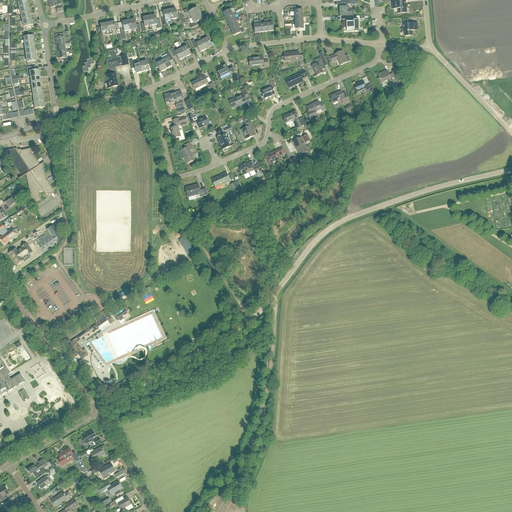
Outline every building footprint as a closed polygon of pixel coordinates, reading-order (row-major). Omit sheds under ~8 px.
[(58,7),(58,4),(61,3),(60,0),(54,0),(48,1),(50,8),(58,7)] [(392,9),(395,9),(398,9),(398,14),(407,13),(406,9),(407,9),(407,8),(408,8),(407,5),(404,5),(404,3),(406,3),(405,0),(398,0),(399,1),(392,2),(392,9)] [(18,3),(20,9),(29,7),(27,1),(18,3)] [(339,5),(340,17),(342,17),(342,16),(354,16),(354,10),(349,10),(348,7),(347,7),(347,6),(346,5),(349,5),(349,4),(349,1),(341,2),(335,2),(335,5),(339,5)] [(20,9),(21,15),(30,13),(29,7),(20,9)] [(189,12),(191,18),(200,14),(197,8),(192,11),(191,8),(184,11),(185,14),(189,12)] [(176,9),(169,11),(171,20),(172,20),(178,19),(179,23),(182,22),(180,14),(177,15),(176,9)] [(223,13),(226,19),(233,16),(234,16),(237,15),(236,14),(236,13),(236,12),(232,14),(230,10),(223,13)] [(171,20),(169,11),(163,12),(164,17),(161,18),(163,26),(166,25),(165,21),(169,21),(171,20)] [(21,15),(22,21),(32,19),(30,13),(21,15)] [(200,14),(191,18),(194,24),(190,26),(192,29),(199,25),(198,22),(203,20),(200,14)] [(156,15),(149,17),(151,26),(157,25),(158,29),(162,28),(160,20),(157,21),(156,15)] [(226,19),(229,25),(236,21),(236,22),(240,21),(238,18),(235,20),(234,16),(233,16),(226,19)] [(342,16),(342,17),(342,20),(346,20),(347,32),(354,32),(354,31),(354,22),(355,22),(355,20),(356,20),(356,16),(354,16),(342,16)] [(145,28),(149,27),(150,31),(152,30),(151,26),(149,17),(143,18),(144,23),(141,24),(143,32),(146,32),(145,28)] [(22,21),(24,28),(28,27),(33,25),(32,19),(22,21)] [(410,23),(409,19),(403,20),(403,28),(400,28),(400,33),(404,32),(404,36),(413,36),(412,31),(418,30),(417,23),(410,23)] [(135,20),(128,21),(130,31),(137,29),(138,33),(141,33),(139,25),(136,25),(135,20)] [(120,28),(122,37),(123,40),(126,40),(124,32),(130,31),(128,21),(122,22),(123,28),(120,28)] [(229,25),(231,31),(239,27),(239,28),(242,26),(241,24),(238,25),(236,22),(236,21),(229,25)] [(114,22),(107,23),(110,35),(113,35),(112,31),(116,30),(114,22)] [(110,35),(107,23),(100,25),(102,33),(106,32),(106,35),(109,35),(110,35)] [(241,34),(245,32),(244,30),(240,31),(239,28),(239,27),(231,31),(234,36),(241,33),(241,34)] [(24,37),(25,44),(34,42),(33,36),(29,37),(28,33),(21,34),(22,38),(24,37)] [(207,38),(202,41),(206,50),(212,47),(209,42),(212,41),(208,33),(206,35),(207,38)] [(56,38),(56,45),(65,44),(64,37),(62,37),(59,38),(56,38)] [(200,53),(206,50),(202,41),(200,37),(197,38),(199,42),(196,44),(194,40),(191,42),(195,49),(198,48),(200,53)] [(181,46),(179,47),(185,58),(191,55),(188,50),(191,49),(187,42),(185,43),(186,47),(182,49),(181,46)] [(56,45),(57,52),(66,51),(65,44),(56,45)] [(179,61),(185,58),(179,47),(177,48),(178,51),(175,52),(173,49),(170,50),(174,58),(177,56),(179,61)] [(58,59),(67,58),(66,53),(69,53),(69,55),(72,54),(71,50),(66,51),(57,52),(58,59)] [(117,58),(116,54),(118,54),(117,50),(109,52),(110,56),(111,55),(112,59),(107,60),(109,69),(110,69),(111,75),(107,76),(109,83),(107,84),(108,89),(118,86),(116,78),(117,77),(115,68),(122,66),(129,65),(126,55),(120,57),(117,58)] [(339,66),(347,62),(350,61),(350,60),(350,59),(350,58),(350,57),(349,57),(349,56),(348,56),(348,55),(345,57),(343,51),(335,55),(329,58),(331,63),(337,60),(339,66)] [(299,56),(298,52),(284,54),(284,57),(283,57),(282,58),(281,59),(282,61),(283,62),(284,62),(285,62),(292,61),(292,62),(299,61),(300,66),(304,66),(303,56),(299,56)] [(316,65),(311,67),(312,70),(313,69),(316,76),(323,73),(322,70),(321,67),(322,67),(322,68),(323,68),(325,68),(324,67),(324,66),(323,64),(327,63),(325,58),(322,52),(319,54),(321,58),(314,61),(316,65)] [(163,61),(167,70),(173,67),(170,62),(173,60),(169,53),(166,54),(168,58),(165,60),(163,56),(161,58),(163,61)] [(140,63),(142,72),(149,71),(147,65),(150,65),(148,57),(145,57),(146,61),(140,63)] [(263,61),(262,57),(257,57),(257,58),(249,59),(250,67),(264,66),(264,68),(269,67),(268,60),(263,61)] [(88,72),(88,68),(91,67),(90,64),(94,63),(93,59),(90,59),(87,60),(87,63),(84,64),(85,66),(82,67),(83,72),(87,71),(87,72),(88,72)] [(136,74),(142,72),(140,63),(139,60),(137,60),(138,64),(134,65),(133,60),(130,61),(132,69),(135,69),(136,74)] [(161,73),(167,70),(163,61),(157,64),(155,60),(152,61),(156,69),(159,68),(161,73)] [(226,65),(216,69),(220,77),(229,72),(230,74),(235,72),(232,66),(228,69),(226,65)] [(285,80),(289,88),(303,82),(302,79),(307,77),(304,70),(299,73),(299,74),(285,80)] [(381,83),(388,79),(389,82),(392,81),(393,85),(399,82),(400,82),(395,70),(392,72),(392,73),(393,75),(390,76),(389,75),(387,71),(377,75),(381,83)] [(191,83),(195,90),(208,83),(204,75),(199,78),(199,79),(191,83)] [(261,92),(264,99),(275,95),(273,90),(276,88),(273,81),(269,83),(271,87),(261,92)] [(363,81),(353,86),(356,93),(366,88),(367,90),(371,88),(369,83),(365,85),(363,81)] [(247,103),(246,102),(245,99),(249,98),(245,89),(244,89),(241,91),(243,95),(233,100),(229,101),(229,102),(232,109),(247,103)] [(333,104),(342,100),(343,103),(349,101),(346,92),(342,94),(341,91),(330,96),(333,104)] [(177,109),(184,107),(182,101),(183,101),(181,92),(170,95),(169,94),(164,96),(167,105),(170,104),(170,105),(172,104),(172,103),(175,102),(177,109)] [(185,102),(189,110),(193,108),(189,100),(185,102)] [(319,104),(318,101),(314,103),(314,104),(307,107),(309,112),(307,113),(310,121),(318,118),(316,112),(321,110),(322,112),(326,110),(322,102),(319,104)] [(0,109),(0,116),(1,116),(2,121),(10,120),(9,115),(6,115),(5,114),(4,112),(3,113),(2,109),(0,109)] [(296,129),(302,127),(304,126),(305,129),(308,128),(306,125),(303,118),(298,120),(295,112),(283,117),(285,123),(292,121),(292,122),(293,121),(296,129)] [(199,129),(209,125),(206,117),(200,120),(199,119),(194,121),(192,115),(189,116),(192,125),(197,123),(199,129)] [(171,129),(174,139),(179,138),(180,140),(184,139),(182,130),(179,131),(178,127),(181,126),(181,124),(186,122),(185,118),(179,119),(173,121),(174,128),(171,129)] [(245,140),(253,137),(250,131),(253,130),(250,123),(245,125),(246,128),(241,131),(245,140)] [(222,151),(230,147),(224,134),(218,137),(216,138),(222,151)] [(303,142),(309,139),(307,135),(302,137),(303,138),(301,138),(293,142),(299,156),(308,152),(304,144),(303,142)] [(181,151),(186,164),(194,160),(190,151),(193,150),(190,143),(184,146),(186,149),(181,151)] [(273,163),(275,162),(281,159),(279,156),(284,154),(282,148),(265,156),(269,165),(273,163)] [(19,180),(42,164),(44,163),(44,162),(39,166),(38,164),(39,164),(32,154),(34,152),(32,149),(21,151),(21,150),(18,150),(17,149),(2,151),(3,153),(0,154),(0,157),(3,162),(6,160),(5,153),(9,157),(20,174),(20,173),(23,177),(19,180)] [(290,161),(292,166),(298,164),(295,158),(290,161)] [(262,174),(258,166),(253,168),(252,166),(250,163),(246,165),(243,166),(239,168),(243,176),(254,171),(256,177),(262,174)] [(42,164),(19,180),(26,175),(32,203),(41,201),(39,192),(43,192),(47,197),(46,195),(48,194),(49,195),(54,192),(46,179),(44,180),(44,177),(45,177),(42,164)] [(211,180),(215,188),(230,181),(226,174),(211,180)] [(230,186),(233,193),(239,191),(236,183),(230,186)] [(13,188),(17,194),(21,191),(17,185),(14,187),(13,188)] [(200,190),(198,185),(185,188),(188,198),(200,195),(201,198),(207,196),(206,189),(200,190)] [(6,202),(9,207),(16,203),(12,199),(13,198),(6,202)] [(6,227),(13,222),(10,218),(3,223),(6,227)] [(57,245),(58,245),(63,237),(55,225),(47,230),(48,231),(57,245)] [(0,231),(0,233),(2,237),(0,238),(0,239),(3,245),(11,239),(12,240),(17,237),(16,235),(19,233),(16,229),(13,231),(12,229),(7,232),(5,228),(4,228),(0,231)] [(48,232),(35,241),(44,254),(57,245),(48,232)] [(9,253),(14,259),(30,248),(27,243),(21,247),(22,248),(17,252),(15,249),(9,253)] [(30,248),(14,259),(18,265),(24,261),(22,259),(27,256),(28,257),(34,253),(30,248)] [(129,290),(122,293),(124,298),(131,296),(129,290)] [(116,297),(113,299),(115,302),(123,296),(121,294),(116,297)] [(113,315),(115,319),(117,321),(118,321),(118,322),(120,321),(120,322),(124,320),(122,316),(123,315),(125,316),(127,314),(127,313),(130,311),(127,307),(124,309),(126,312),(121,315),(118,317),(115,314),(113,315)] [(100,326),(107,321),(110,325),(114,322),(106,310),(99,315),(93,319),(92,320),(96,325),(77,338),(75,340),(75,339),(70,343),(78,355),(83,351),(77,342),(80,339),(79,338),(93,329),(95,332),(101,328),(100,326)] [(0,428),(2,427),(0,422),(0,396),(25,382),(25,381),(20,374),(11,380),(8,374),(10,373),(9,371),(0,356),(0,428)] [(91,382),(92,381),(84,369),(85,368),(83,365),(85,364),(82,360),(77,363),(91,382)] [(82,437),(84,440),(83,440),(83,441),(84,444),(86,445),(93,440),(92,439),(95,437),(92,431),(82,437)] [(72,454),(69,448),(58,455),(60,460),(58,461),(61,466),(67,462),(68,463),(71,461),(70,460),(73,458),(75,462),(79,459),(75,452),(72,454)] [(90,454),(94,461),(105,455),(101,448),(90,454)] [(89,459),(84,462),(89,472),(94,469),(89,459)] [(30,475),(33,473),(36,478),(45,472),(43,469),(47,466),(43,460),(39,462),(40,464),(35,467),(34,466),(27,471),(30,475)] [(81,460),(76,464),(81,473),(87,470),(81,460)] [(99,470),(98,471),(99,472),(103,479),(115,472),(111,463),(99,470)] [(97,468),(87,473),(89,477),(99,472),(98,471),(97,468)] [(50,483),(52,481),(48,476),(46,478),(46,477),(37,484),(41,490),(50,484),(50,483)] [(98,489),(99,491),(101,494),(108,490),(111,495),(114,493),(116,496),(121,493),(119,490),(122,489),(118,482),(110,487),(108,483),(98,489)] [(0,500),(1,502),(6,499),(5,496),(9,493),(5,486),(0,489),(0,500)] [(67,501),(71,498),(67,493),(64,495),(63,493),(51,501),(55,507),(66,499),(67,501)] [(118,504),(121,510),(131,504),(128,498),(118,504)] [(69,511),(70,511),(79,505),(75,499),(63,507),(66,510),(62,511),(69,511)] [(12,511),(20,507),(16,500),(11,503),(9,500),(3,503),(5,507),(6,506),(8,510),(10,508),(12,511)]
